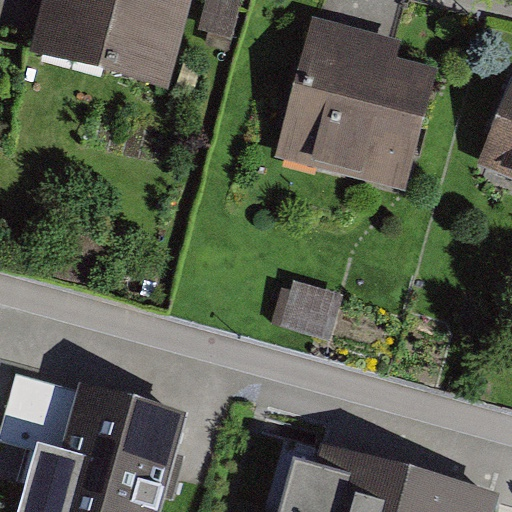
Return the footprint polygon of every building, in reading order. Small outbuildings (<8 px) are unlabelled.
[(185,0),(46,0),(31,62),(160,96),(185,0)] [(393,47),(308,25),(272,165),(395,196),(426,74),(389,65),(393,47)] [(511,79),(505,77),(479,175),(511,183),(511,79)] [(147,511),(172,424),(25,383),(6,450),(26,456),(10,511),(147,511)] [(499,511),(503,500),(306,446),(287,511),(499,511)]
